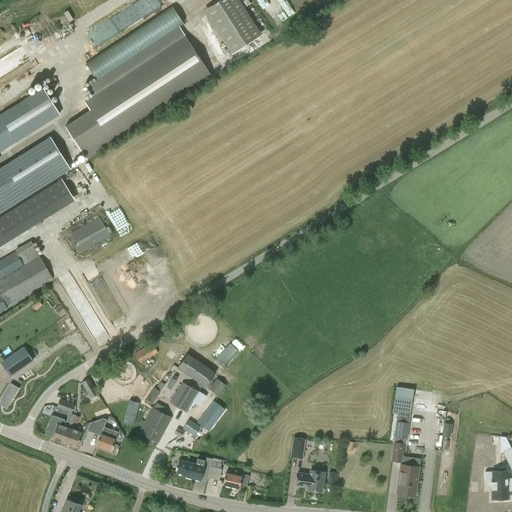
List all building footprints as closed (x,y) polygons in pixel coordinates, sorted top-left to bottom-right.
[(244,0),(223,0),(207,9),(234,54),(266,35),(244,0)] [(89,110),(65,127),(87,159),(212,77),(184,35),(178,26),(86,87),(93,96),(84,102),(89,110)] [(0,67),(0,76),(49,48),(45,42),(0,67)] [(43,88),(0,114),(0,152),(60,116),(43,88)] [(51,143),(0,174),(0,213),(68,171),(51,143)] [(61,179),(0,216),(0,246),(35,225),(36,227),(42,224),(40,221),(75,200),(61,179)] [(110,236),(99,217),(70,233),(82,252),(110,236)] [(0,259),(0,279),(40,256),(31,241),(14,249),(15,251),(0,259)] [(53,279),(40,256),(0,279),(0,296),(6,307),(53,279)] [(56,324),(30,344),(42,359),(68,339),(56,324)] [(158,352),(151,343),(135,355),(142,364),(158,352)] [(238,351),(230,343),(216,358),(223,366),(238,351)] [(23,347),(1,362),(5,369),(13,364),(17,371),(33,360),(23,347)] [(216,373),(187,353),(176,368),(205,388),(216,373)] [(98,394),(88,378),(81,383),(90,398),(98,394)] [(218,396),(225,385),(215,378),(208,390),(218,396)] [(198,392),(182,382),(170,402),(186,412),(190,405),(198,409),(205,397),(198,392)] [(19,388),(10,383),(1,399),(9,404),(19,388)] [(160,392),(154,387),(146,399),(152,403),(160,392)] [(74,404),(60,399),(57,408),(71,413),(74,404)] [(139,404),(129,400),(123,423),(133,426),(139,404)] [(209,431),(225,410),(213,401),(197,423),(209,431)] [(171,418),(152,408),(139,433),(158,443),(171,418)] [(397,415),(390,461),(401,462),(401,456),(403,444),(405,443),(405,438),(408,416),(409,412),(397,411),(397,415)] [(80,417),(74,415),(72,422),(77,424),(80,417)] [(51,439),(64,443),(69,428),(66,427),(66,425),(64,419),(53,416),(51,417),(45,435),(50,436),(50,434),(53,435),(51,439)] [(110,451),(117,432),(111,429),(108,436),(101,433),(107,419),(103,418),(89,423),(86,431),(99,435),(96,445),(110,451)] [(189,420),(183,429),(193,436),(199,426),(189,420)] [(451,437),(452,424),(444,423),(442,436),(451,437)] [(177,427),(174,433),(181,437),(184,431),(177,427)] [(69,428),(64,443),(77,448),(82,432),(69,428)] [(293,437),(290,457),(303,459),(305,438),(293,437)] [(339,465),(354,466),(355,454),(340,453),(339,465)] [(399,479),(397,493),(415,496),(419,467),(420,459),(401,456),(401,462),(400,464),(398,479),(399,479)] [(222,464),(210,461),(211,459),(204,457),(203,460),(196,459),(194,464),(187,462),(186,462),(180,460),(177,473),(183,474),(183,475),(200,480),(202,471),(208,472),(207,478),(219,480),(221,469),(220,469),(222,464)] [(324,473),(310,471),(309,475),(297,473),(295,486),(307,488),(307,491),(321,493),(324,473)] [(508,471),(485,472),(485,482),(491,482),(491,490),(493,489),(493,498),(508,498),(508,491),(511,490),(511,477),(508,478),(508,471)] [(241,476),(226,472),(223,485),(238,488),(239,484),(246,486),(249,475),(242,474),(241,476)] [(337,485),(338,474),(329,473),(328,484),(337,485)] [(77,511),(81,504),(66,499),(61,511),(77,511)]
